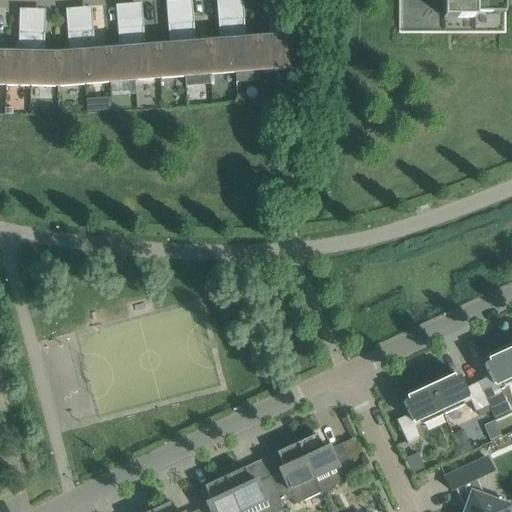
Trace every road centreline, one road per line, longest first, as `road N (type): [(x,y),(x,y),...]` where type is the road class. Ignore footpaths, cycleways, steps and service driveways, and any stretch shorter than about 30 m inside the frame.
road 1 (residential): [(348,378),(77,500)]
road 2 (residential): [(511,302),(348,378)]
road 3 (residential): [(409,511),(348,378)]
